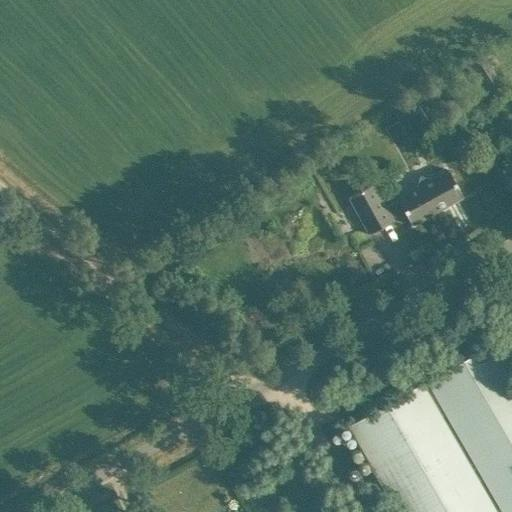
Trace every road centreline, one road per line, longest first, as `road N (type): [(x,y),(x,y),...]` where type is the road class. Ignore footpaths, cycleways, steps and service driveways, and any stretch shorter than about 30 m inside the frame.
road 1 (unclassified): [(32,511),(511,238)]
road 2 (track): [(260,383),(0,184)]
